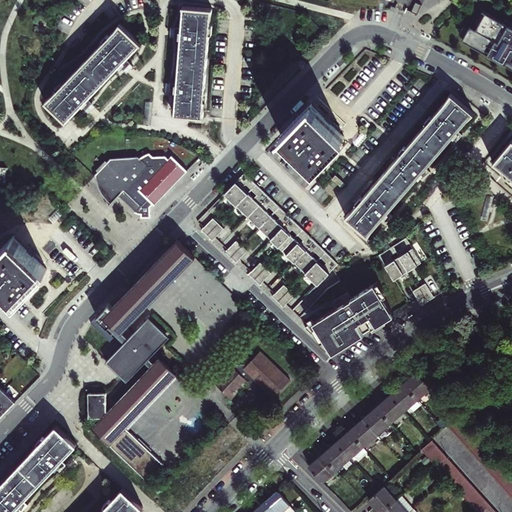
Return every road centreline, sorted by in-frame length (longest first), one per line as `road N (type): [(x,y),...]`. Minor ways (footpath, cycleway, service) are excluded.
road 1 (residential): [(175,218),(338,46),(361,34),(383,33),(511,103)]
road 2 (residential): [(0,433),(52,378),(78,314),(175,218)]
road 3 (residential): [(344,379),(175,218)]
road 4 (residential): [(344,379),(475,298)]
